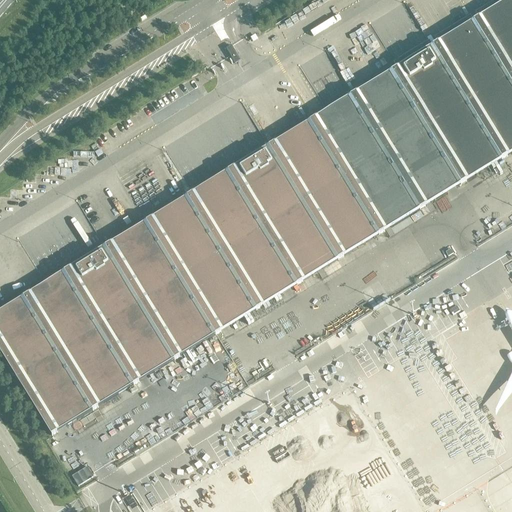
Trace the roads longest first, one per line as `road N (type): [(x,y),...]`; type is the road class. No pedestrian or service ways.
road 1 (unclassified): [(0,155),(198,28)]
road 2 (unclassified): [(187,10),(56,87),(0,148)]
